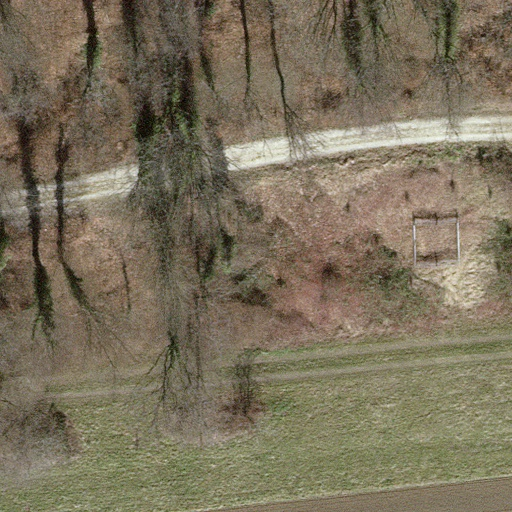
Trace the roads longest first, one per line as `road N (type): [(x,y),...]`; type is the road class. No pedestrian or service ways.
road 1 (track): [(511,137),(306,140),(0,194)]
road 2 (track): [(0,394),(211,355),(511,334)]
